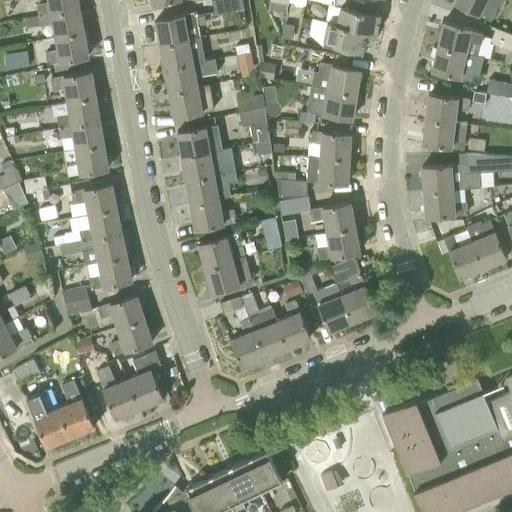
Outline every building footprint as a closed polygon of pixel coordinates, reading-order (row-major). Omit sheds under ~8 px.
[(13,19),(25,17),(40,14),(80,7),(78,0),(49,0),(51,3),(38,5),(12,9),(13,19)] [(212,0),(214,11),(215,15),(216,14),(243,9),(241,0),(212,0)] [(341,7),(338,23),(367,29),(366,36),(376,38),(381,13),(375,12),(377,2),(366,0),(334,0),(334,5),(333,5),(341,7)] [(499,0),(456,0),(456,2),(477,13),(477,14),(490,20),(499,0)] [(54,23),(57,36),(85,31),(80,7),(40,14),(25,17),(26,27),(42,25),(54,23)] [(217,17),(216,14),(215,15),(214,11),(205,13),(205,12),(198,13),(197,11),(156,19),(161,44),(200,36),(198,23),(199,22),(198,18),(205,16),(205,19),(217,17)] [(303,17),(301,27),(310,28),(312,19),(303,17)] [(367,29),(338,23),(327,21),(324,38),(322,46),(333,48),(363,54),(366,36),(367,29)] [(444,21),(438,45),(477,55),(483,30),(444,21)] [(295,24),(285,22),(283,36),(292,38),(295,24)] [(511,33),(495,27),(490,42),(509,49),(511,49),(511,33)] [(85,31),(57,36),(59,50),(47,52),(49,63),(89,55),(85,31)] [(161,44),(165,67),(205,60),(200,36),(161,44)] [(238,53),(238,54),(250,52),(248,43),(235,45),(237,53),(238,53)] [(477,55),(438,45),(432,69),(472,79),(473,73),(479,74),(483,56),(477,55)] [(253,64),(250,52),(238,54),(242,76),(260,73),(257,63),(253,64)] [(165,67),(170,92),(199,86),(198,85),(197,76),(217,72),(215,58),(205,60),(165,67)] [(258,61),(260,73),(260,77),(273,79),(276,63),(258,61)] [(313,71),(311,84),(328,88),(357,93),(361,69),(322,62),(320,72),(313,71)] [(65,86),(68,100),(96,95),(92,70),(52,78),(53,80),(54,88),(65,86)] [(34,74),(35,82),(46,80),(44,72),(34,74)] [(511,83),(489,79),(486,93),(488,93),(507,96),(511,96),(511,83)] [(199,86),(170,92),(174,115),(214,108),(209,83),(198,85),(199,86)] [(328,88),(311,84),(307,104),(307,110),(353,117),(357,93),(328,88)] [(474,100),(486,102),(488,93),(486,93),(476,90),(474,100)] [(236,97),(238,111),(265,106),(262,93),(236,97)] [(429,93),(426,117),(453,121),(454,108),(468,110),(468,109),(470,98),(429,93)] [(41,130),(59,126),(100,119),(96,95),(68,100),(70,113),(58,116),(39,119),(41,130)] [(266,103),(265,110),(269,115),(276,116),(281,111),(282,105),(277,100),(271,99),(266,103)] [(242,126),(250,124),(253,142),(256,142),(270,139),(265,106),(238,111),(242,126)] [(453,121),(426,117),(423,142),(464,147),(465,137),(451,135),(453,121)] [(308,133),(307,155),(349,157),(351,133),(319,131),(319,121),(285,118),(283,131),(308,133)] [(74,135),(76,148),(105,143),(100,119),(59,126),(60,138),(74,135)] [(178,131),(182,156),(222,149),(218,126),(216,126),(216,124),(206,126),(206,125),(178,131)] [(9,135),(10,142),(20,141),(19,134),(9,135)] [(485,139),(469,138),(468,148),(484,150),(485,139)] [(256,142),(258,154),(272,152),(270,139),(256,142)] [(105,143),(76,148),(64,150),(68,174),(109,167),(105,143)] [(272,143),(272,151),(284,152),(285,143),(272,143)] [(182,156),(187,180),(236,171),(233,156),(224,158),(222,149),(182,156)] [(422,165),(424,190),(453,188),(479,187),(478,172),(511,169),(511,155),(466,152),(467,162),(463,163),(463,162),(422,165)] [(349,157),(307,155),(306,170),(308,170),(307,180),(348,182),(349,157)] [(0,162),(5,173),(17,168),(12,157),(0,162)] [(265,166),(257,168),(259,175),(266,173),(265,166)] [(19,181),(21,180),(22,180),(17,168),(5,173),(0,175),(0,189),(2,189),(19,181)] [(277,178),(297,179),(297,171),(276,170),(277,178)] [(187,180),(191,203),(220,198),(218,185),(238,181),(236,171),(187,180)] [(23,179),(26,192),(47,187),(44,174),(23,179)] [(279,196),(308,194),(307,180),(297,179),(277,178),(279,196)] [(28,201),(19,181),(2,189),(13,209),(28,201)] [(86,198),(89,212),(117,206),(112,182),(72,191),(74,201),(86,198)] [(48,188),(36,191),(38,200),(50,197),(48,188)] [(453,188),(424,190),(426,215),(468,212),(467,201),(454,201),(453,188)] [(311,209),(309,195),(281,200),(282,213),(311,209)] [(220,198),(191,203),(196,227),(237,220),(235,210),(222,212),(220,198)] [(325,217),(328,231),(356,225),(351,201),(311,208),(313,220),(325,217)] [(58,235),(59,244),(122,230),(117,206),(89,212),(79,214),(82,228),(80,228),(80,229),(65,232),(65,234),(58,235)] [(277,230),(275,216),(261,219),(263,232),(277,230)] [(467,228),(468,230),(483,266),(506,257),(491,219),(481,223),(480,219),(466,225),(468,228),(467,228)] [(356,225),(328,231),(330,244),(319,247),(321,257),(360,249),(356,225)] [(84,250),(87,263),(99,260),(127,254),(122,230),(59,244),(62,255),(84,250)] [(483,266),(468,230),(455,235),(454,234),(446,238),(460,276),(483,266)] [(199,243),(206,267),(234,259),(230,246),(242,242),(239,231),(199,243)] [(16,247),(10,234),(0,239),(0,245),(4,253),(16,247)] [(43,256),(39,241),(24,244),(28,260),(43,256)] [(127,254),(99,260),(101,272),(89,274),(92,287),(133,278),(127,254)] [(234,259),(206,267),(212,291),(252,280),(246,256),(234,259)] [(354,257),(330,266),(337,282),(352,320),(375,311),(354,257)] [(328,262),(308,267),(302,269),(295,271),(297,275),(298,279),(298,280),(303,291),(303,292),(303,293),(316,288),(311,274),(330,268),(330,266),(329,266),(328,262)] [(330,266),(330,268),(336,282),(314,291),(330,330),(352,320),(337,282),(330,266)] [(298,280),(298,279),(283,285),(288,297),(303,291),(298,280)] [(8,293),(15,305),(32,296),(25,284),(13,290),(8,293)] [(62,290),(65,302),(89,297),(85,284),(62,290)] [(246,307),(250,317),(260,314),(252,292),(241,296),(246,307)] [(113,311),(118,326),(145,317),(137,293),(98,305),(101,315),(113,311)] [(220,302),(223,313),(235,309),(246,307),(241,296),(220,302)] [(92,308),(89,297),(65,302),(69,314),(92,308)] [(290,314),(277,319),(288,346),(311,337),(300,310),(299,310),(294,300),(285,303),(290,314)] [(272,310),(260,314),(250,317),(265,355),(266,358),(271,356),(269,354),(288,346),(277,319),(276,320),(272,310)] [(145,317),(118,326),(122,339),(110,342),(114,353),(153,340),(145,317)] [(265,355),(250,317),(241,321),(245,332),(232,338),(242,364),(265,355)] [(6,323),(0,325),(0,354),(32,336),(27,325),(11,333),(6,323)] [(94,347),(90,335),(74,341),(79,353),(94,347)] [(128,377),(140,407),(164,397),(151,366),(161,362),(156,349),(133,359),(138,373),(128,377)] [(41,371),(33,357),(12,369),(20,382),(41,371)] [(128,377),(127,377),(117,381),(110,364),(98,369),(105,386),(106,391),(116,417),(140,407),(128,377)] [(176,365),(166,369),(169,376),(179,372),(176,365)] [(511,388),(511,389),(506,392),(487,400),(478,378),(418,402),(417,399),(383,413),(408,473),(409,473),(415,489),(414,489),(423,511),(454,511),(511,488),(511,373),(507,376),(511,388)] [(70,401),(58,405),(70,436),(94,426),(75,378),(62,383),(70,401)] [(70,436),(58,405),(47,410),(40,392),(27,397),(47,445),(70,436)] [(287,433),(292,444),(308,437),(304,426),(287,433)] [(267,449),(247,458),(262,490),(281,481),(282,480),(267,449)] [(247,458),(227,468),(242,499),(262,490),(247,458)] [(227,468),(207,477),(222,509),(242,499),(227,468)] [(328,490),(340,485),(334,469),(322,474),(328,490)] [(187,487),(198,511),(214,511),(222,509),(207,477),(187,487)] [(198,511),(187,487),(182,489),(176,485),(176,484),(175,483),(165,497),(166,497),(167,497),(174,511),(151,511),(151,510),(147,511),(198,511)]
